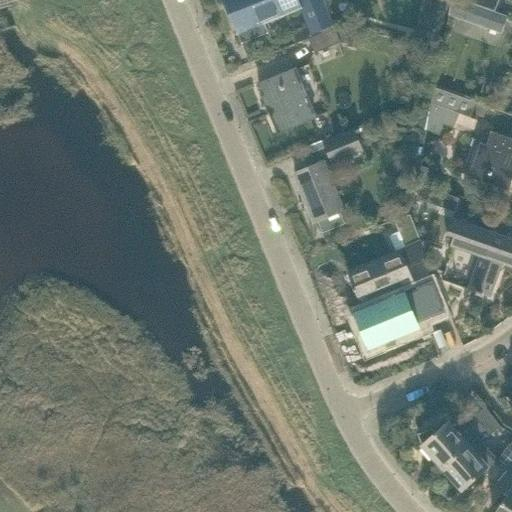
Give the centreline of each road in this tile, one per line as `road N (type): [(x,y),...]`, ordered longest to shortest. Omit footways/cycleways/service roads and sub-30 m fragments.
road 1 (residential): [(352,413),(182,0)]
road 2 (residential): [(352,413),(511,334)]
road 3 (residential): [(419,511),(376,461),(352,413)]
